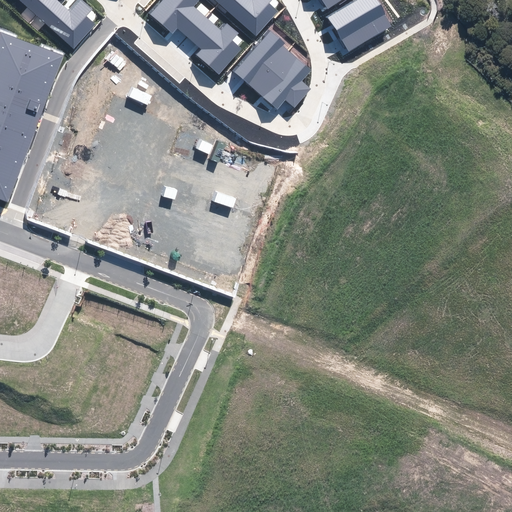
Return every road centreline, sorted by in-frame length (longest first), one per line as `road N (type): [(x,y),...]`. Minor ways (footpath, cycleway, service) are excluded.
road 1 (residential): [(290,0),(319,69),(311,107),(287,126),(213,92),(120,10)]
road 2 (residential): [(196,304),(199,334),(146,450),(115,462),(0,460)]
road 3 (residential): [(8,234),(64,82),(120,10)]
road 4 (residential): [(0,346),(39,340),(80,261)]
road 5 (residential): [(196,304),(80,261)]
